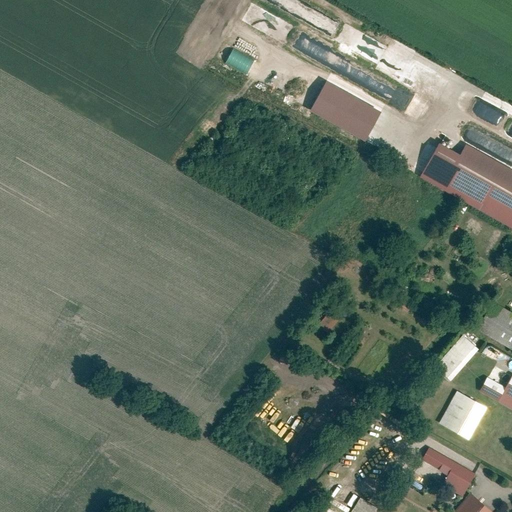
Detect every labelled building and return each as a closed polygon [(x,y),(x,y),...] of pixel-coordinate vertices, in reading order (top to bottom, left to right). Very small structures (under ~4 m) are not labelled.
[(234,50),(227,61),(255,78),(262,67),(234,50)] [(328,66),(331,68),(340,55),(337,52),(328,66)] [(337,73),(345,55),(340,53),(332,71),(337,73)] [(449,81),(413,61),(389,105),(425,125),(449,81)] [(511,171),(466,146),(460,157),(438,145),(420,177),(511,226),(511,171)] [(400,310),(408,311),(409,304),(401,303),(400,310)] [(511,315),(491,303),(476,329),(511,349),(511,346),(511,315)] [(328,332),(336,318),(325,312),(318,327),(328,332)] [(435,367),(450,381),(478,350),(463,336),(435,367)] [(511,375),(505,388),(487,378),(480,391),(511,408),(511,375)] [(457,392),(439,424),(467,440),(485,408),(457,392)] [(442,484),(462,496),(475,474),(430,447),(423,458),(440,469),(440,470),(448,475),(442,484)] [(490,511),(470,494),(453,511),(490,511)] [(360,498),(350,511),(380,511),(381,511),(360,498)]
